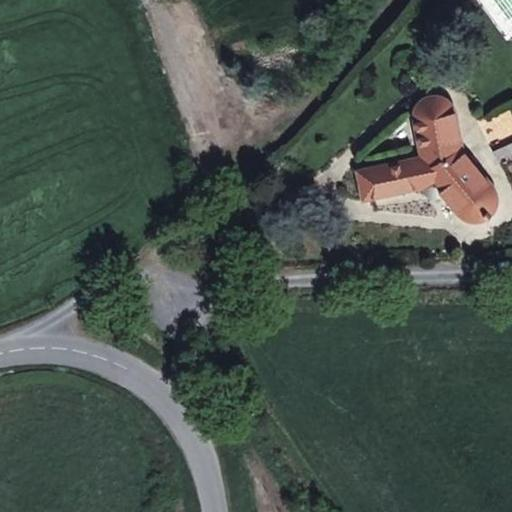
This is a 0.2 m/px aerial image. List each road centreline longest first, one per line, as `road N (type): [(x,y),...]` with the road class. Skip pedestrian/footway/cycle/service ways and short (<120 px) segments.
road 1 (unclassified): [(511,278),(332,272),(169,284),(91,348)]
road 2 (unclassified): [(91,348),(164,383),(210,459),(214,511)]
